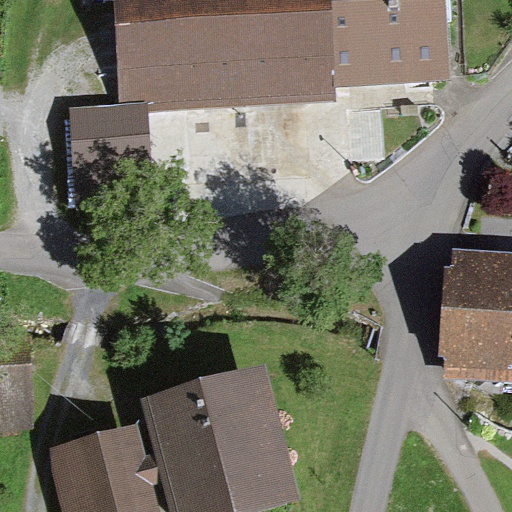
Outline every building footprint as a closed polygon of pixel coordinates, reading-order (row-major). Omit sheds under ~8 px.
[(114,0),(120,114),(150,113),(339,107),(337,88),(450,84),(444,0),(114,0)] [(74,116),(78,198),(155,195),(150,113),(120,114),(74,116)] [(511,256),(449,253),(442,360),(459,379),(511,379),(511,256)] [(27,325),(0,327),(0,428),(37,425),(27,325)] [(269,374),(147,406),(173,511),(270,511),(303,503),(269,374)] [(165,511),(146,430),(54,451),(68,511),(165,511)]
